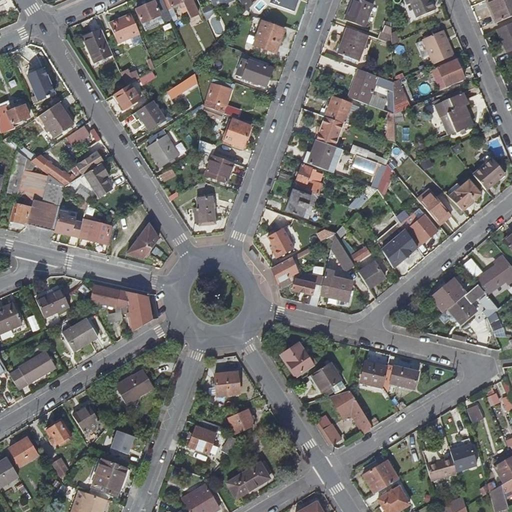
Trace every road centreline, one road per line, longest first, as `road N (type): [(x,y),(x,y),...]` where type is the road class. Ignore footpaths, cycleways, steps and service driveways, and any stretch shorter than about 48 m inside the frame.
road 1 (residential): [(43,26),(195,263)]
road 2 (residential): [(230,260),(326,0)]
road 3 (residential): [(182,319),(0,428)]
road 4 (residential): [(354,332),(511,200)]
road 5 (residential): [(325,471),(484,368)]
road 6 (residential): [(136,511),(203,335)]
road 7 (residential): [(238,330),(325,471)]
road 8 (residential): [(453,0),(511,134)]
road 9 (residential): [(354,332),(484,368)]
road 10 (residential): [(52,260),(177,288)]
